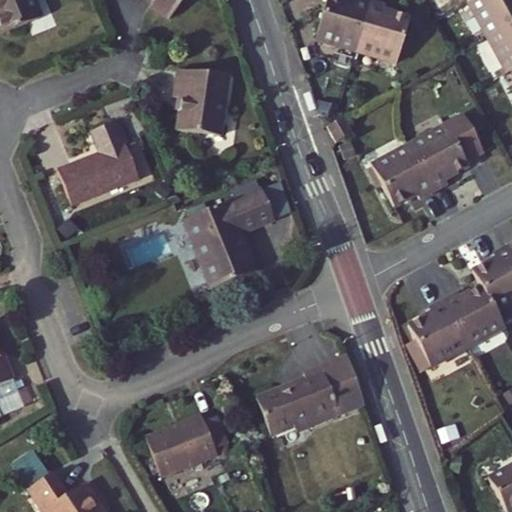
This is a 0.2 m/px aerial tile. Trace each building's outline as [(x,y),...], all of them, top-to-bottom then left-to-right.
[(44,32),(30,0),(0,0),(0,33),(6,48),(44,32)] [(190,0),(133,0),(141,4),(143,1),(156,9),(153,13),(173,26),(190,0)] [(356,60),(372,6),(356,1),(354,7),(331,0),(317,48),(356,60)] [(511,0),(490,0),(475,8),(471,11),(489,46),(491,45),(511,34),(511,0)] [(392,70),(406,24),(385,17),(387,11),(372,6),(356,60),(392,70)] [(507,83),(511,80),(511,79),(511,34),(491,45),(489,46),(507,83)] [(220,145),(234,85),(198,78),(184,75),(178,103),(185,104),(178,137),(220,145)] [(357,137),(348,120),(330,129),(339,146),(357,137)] [(463,167),(479,158),(459,121),(408,149),(435,198),(448,191),(445,184),(466,173),(463,167)] [(147,186),(134,149),(137,149),(126,123),(97,134),(105,154),(63,171),(79,212),(147,186)] [(435,198),(408,149),(372,167),(395,211),(417,200),(420,206),(435,198)] [(269,275),(259,252),(256,253),(250,238),(276,228),(263,197),(195,225),(223,294),(269,275)] [(511,314),(511,255),(511,254),(498,260),(501,265),(475,279),(481,288),(498,322),(511,314)] [(498,322),(481,288),(457,300),(452,292),(439,300),(469,357),(507,337),(498,322)] [(469,357),(439,300),(424,307),(429,316),(408,327),(433,376),(469,357)] [(11,370),(6,358),(0,359),(0,363),(4,373),(11,370)] [(4,373),(0,363),(0,415),(2,415),(0,410),(0,392),(17,385),(11,370),(4,373)] [(304,383),(255,402),(269,439),(286,433),(290,432),(296,434),(310,429),(313,423),(318,421),(320,426),(362,409),(345,363),(302,379),(304,383)] [(24,402),(17,385),(0,392),(0,410),(2,415),(24,402)] [(28,412),(24,402),(2,415),(4,423),(28,412)] [(215,449),(229,443),(218,415),(204,420),(202,416),(146,437),(161,476),(217,455),(215,449)] [(511,462),(484,477),(501,511),(511,504),(511,462)] [(95,511),(93,507),(98,504),(87,485),(72,494),(59,471),(28,489),(40,511),(95,511)]
